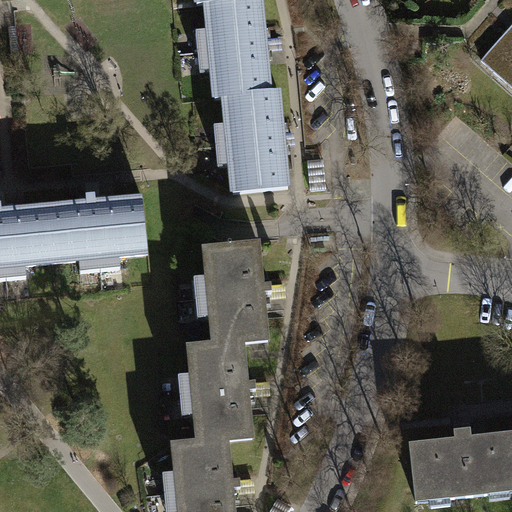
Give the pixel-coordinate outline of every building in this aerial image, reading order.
[(202,8),(256,3),(256,0),(192,0),(194,9),(202,8)] [(220,101),(274,96),(265,2),(256,3),(202,8),(211,101),(220,101)] [(511,23),(482,58),(511,84),(511,23)] [(229,197),(292,192),(283,95),(274,96),(220,101),(229,197)] [(139,196),(46,204),(51,263),(144,255),(139,196)] [(0,267),(51,263),(46,204),(0,208),(0,267)] [(269,253),(204,257),(211,355),(255,352),(276,350),(269,253)] [(211,355),(191,357),(198,450),(238,447),(262,445),(255,352),(211,355)] [(511,490),(511,427),(399,439),(405,501),(511,490)] [(198,450),(174,452),(178,511),(243,511),(238,447),(198,450)]
